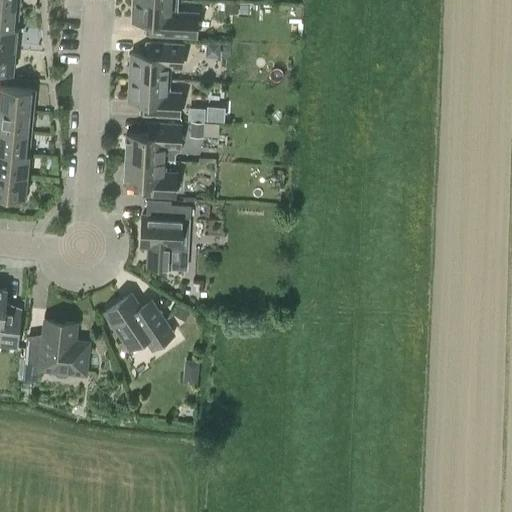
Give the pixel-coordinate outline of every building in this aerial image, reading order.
[(177,10),(177,0),(133,0),(132,20),(150,21),(150,33),(192,35),(192,32),(196,28),(197,23),(196,18),(193,15),(193,11),(177,10)] [(237,3),(224,2),(224,13),(237,14),(237,3)] [(0,4),(0,25),(17,27),(19,6),(0,4)] [(0,25),(0,47),(15,49),(17,27),(0,25)] [(130,76),(169,78),(170,66),(182,67),(183,43),(147,41),(147,53),(131,52),(130,76)] [(207,53),(220,54),(220,41),(207,41),(207,53)] [(0,69),(13,71),(15,49),(0,47),(0,69)] [(130,76),(128,100),(144,101),(143,113),(179,115),(181,91),(169,90),(169,78),(130,76)] [(0,85),(0,107),(33,111),(35,88),(0,85)] [(0,129),(31,132),(33,111),(0,107),(0,129)] [(202,119),(202,108),(187,107),(187,119),(202,119)] [(149,121),(148,133),(126,132),(125,156),(166,158),(175,158),(175,152),(179,149),(181,123),(149,121)] [(201,133),(202,121),(190,121),(189,133),(201,133)] [(31,132),(0,129),(0,150),(29,154),(31,132)] [(0,172),(27,175),(29,154),(0,150),(0,172)] [(166,158),(125,156),(124,180),(144,181),(143,193),(175,195),(177,171),(165,170),(166,158)] [(27,175),(0,172),(0,194),(1,195),(0,199),(16,200),(17,196),(25,197),(27,175)] [(142,213),(140,245),(148,245),(147,265),(169,266),(170,247),(180,247),(182,216),(190,216),(191,204),(167,202),(166,214),(142,213)] [(0,286),(0,331),(1,331),(0,336),(0,343),(17,345),(20,307),(10,306),(5,300),(6,288),(0,286)] [(131,292),(104,310),(125,340),(129,347),(144,337),(151,347),(174,331),(152,298),(140,306),(131,292)] [(26,338),(22,377),(39,379),(40,367),(54,369),(57,373),(65,374),(69,370),(85,372),(88,340),(75,339),(76,321),(45,317),(42,340),(26,338)] [(125,340),(118,345),(123,351),(129,347),(125,340)]
